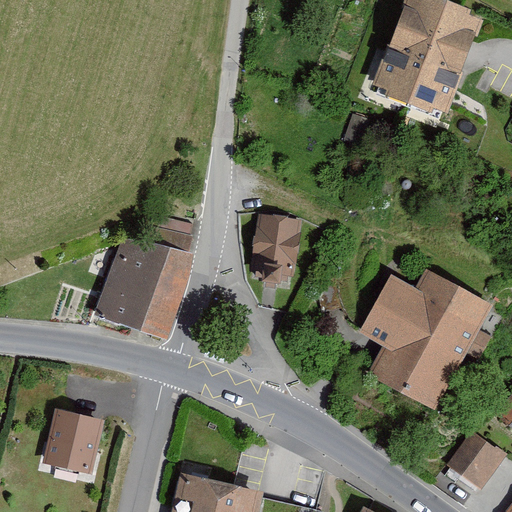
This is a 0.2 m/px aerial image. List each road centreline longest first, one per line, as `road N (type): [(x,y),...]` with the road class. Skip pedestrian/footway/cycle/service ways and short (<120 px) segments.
road 1 (unclassified): [(242,0),(212,227)]
road 2 (residential): [(212,227),(213,292),(244,357),(287,412)]
road 3 (tertiary): [(434,511),(287,412)]
road 4 (tertiary): [(171,367),(0,336)]
road 5 (residential): [(171,367),(134,511)]
road 6 (unclassified): [(212,227),(171,367)]
road 7 (tertiary): [(287,412),(171,367)]
